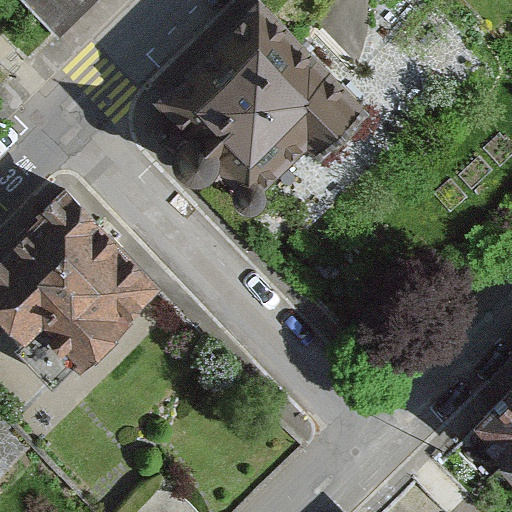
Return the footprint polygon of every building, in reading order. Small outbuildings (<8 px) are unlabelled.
[(32,0),(60,29),(90,0),(32,0)] [(368,86),(281,0),(255,0),(165,91),(185,110),(183,111),(178,117),(175,124),(174,131),(176,138),(181,144),(187,149),(194,151),(202,150),(209,147),(214,142),(215,139),(237,162),(235,166),(235,171),(236,176),(238,180),(242,184),(247,185),(252,186),(257,184),(261,181),(264,177),(265,172),(265,167),(263,162),(305,119),(321,134),(368,86)] [(153,265),(65,178),(0,243),(0,282),(33,315),(18,330),(54,365),(73,345),(81,349),(125,305),(119,299),(153,265)] [(511,384),(478,418),(511,452),(511,384)] [(197,511),(161,474),(121,511),(197,511)]
